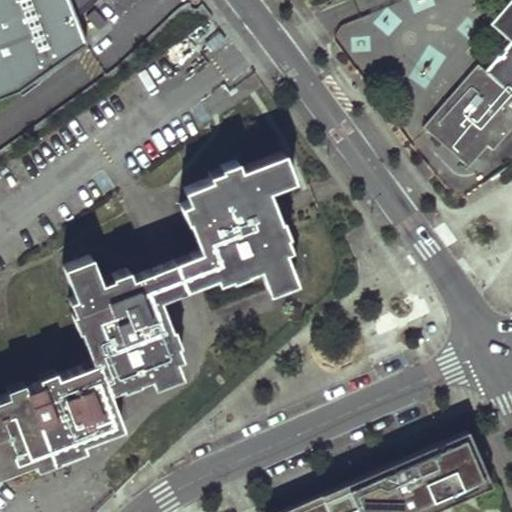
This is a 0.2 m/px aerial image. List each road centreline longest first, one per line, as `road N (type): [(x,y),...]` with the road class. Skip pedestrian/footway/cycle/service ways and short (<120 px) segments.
road 1 (unclassified): [(496,349),(242,0)]
road 2 (residential): [(144,511),(270,447),(496,349)]
